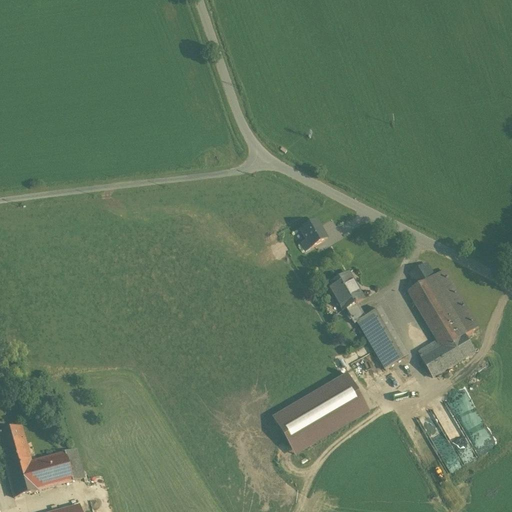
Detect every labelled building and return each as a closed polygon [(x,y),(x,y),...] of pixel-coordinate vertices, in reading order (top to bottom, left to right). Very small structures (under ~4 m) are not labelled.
[(218,156),(204,157),(205,168),(219,166),(218,156)] [(327,240),(316,222),(299,232),(305,242),(301,245),(306,253),(327,240)] [(410,276),(417,287),(429,281),(434,277),(427,266),(410,276)] [(434,277),(429,281),(458,331),(462,337),(465,336),(478,329),(444,272),(434,277)] [(353,284),(348,274),(327,286),(342,312),(345,311),(353,325),(357,324),(365,319),(356,304),(363,300),(353,284)] [(458,331),(429,281),(417,287),(408,293),(438,343),(458,331)] [(365,319),(357,324),(385,371),(407,358),(379,310),(365,319)] [(462,337),(458,331),(438,343),(418,354),(432,379),(475,353),(465,336),(462,337)] [(347,377),(273,420),(283,437),(294,455),(368,412),(347,377)] [(0,434),(0,450),(7,475),(31,468),(30,464),(21,429),(0,434)] [(65,454),(30,464),(31,468),(7,475),(13,499),(72,483),(65,454)]
